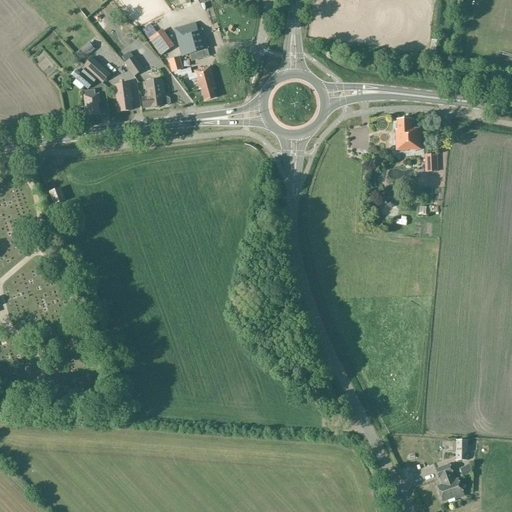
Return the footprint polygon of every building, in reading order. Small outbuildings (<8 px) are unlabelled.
[(196,23),(174,29),(182,57),(208,50),(203,31),(199,33),(196,23)] [(174,46),(163,30),(149,40),(161,56),(174,46)] [(80,57),(94,48),(90,42),(76,51),(80,57)] [(144,71),(134,56),(124,64),(134,78),(144,71)] [(84,67),(86,69),(97,79),(103,85),(111,75),(92,58),(84,67)] [(179,58),(169,61),(172,72),(174,72),(174,75),(177,74),(178,76),(188,73),(190,81),(196,79),(199,90),(201,90),(204,102),(216,98),(214,90),(216,89),(212,78),(209,67),(194,72),(194,73),(191,74),(190,69),(181,71),(180,70),(182,69),(179,58)] [(97,79),(86,69),(76,80),(88,91),(94,84),(94,83),(97,79)] [(164,107),(164,106),(169,106),(171,103),(170,99),(167,97),(162,98),(162,95),(164,95),(161,80),(146,82),(149,98),(143,99),(144,109),(150,108),(150,109),(164,107)] [(130,84),(115,86),(118,113),(132,112),(130,100),(132,99),(130,84)] [(85,97),(87,117),(100,115),(99,103),(101,103),(100,95),(95,96),(95,91),(85,92),(85,97)] [(398,135),(396,135),(396,151),(421,150),(420,129),(411,129),(411,120),(397,120),(398,135)] [(362,127),(353,127),(354,148),(363,148),(362,127)] [(424,155),(425,173),(438,173),(437,155),(424,155)] [(55,205),(66,200),(61,189),(51,193),(55,205)] [(467,441),(456,441),(456,461),(467,461),(467,441)] [(433,466),(446,463),(445,458),(431,461),(433,466)] [(437,487),(443,502),(455,498),(456,499),(464,496),(458,480),(455,481),(452,474),(453,474),(450,465),(436,470),(439,479),(440,478),(443,485),(437,487)] [(470,465),(460,468),(462,476),(472,472),(470,465)]
